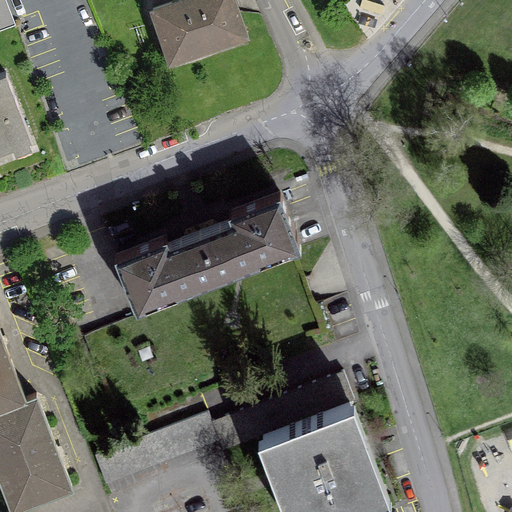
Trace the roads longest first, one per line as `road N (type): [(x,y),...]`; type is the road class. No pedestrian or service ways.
road 1 (residential): [(439,511),(434,476),(310,108)]
road 2 (residential): [(310,108),(0,226)]
road 3 (residential): [(310,108),(377,70),(434,0)]
